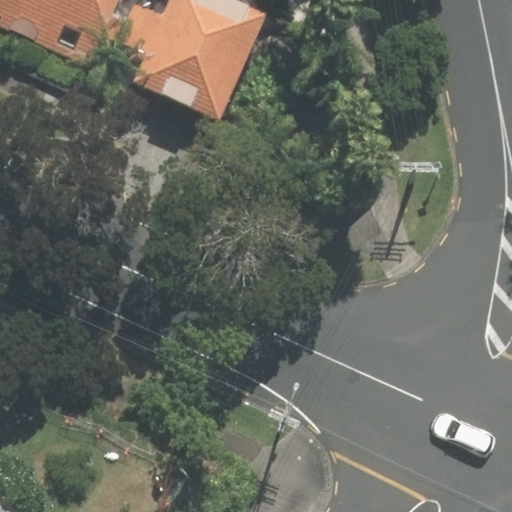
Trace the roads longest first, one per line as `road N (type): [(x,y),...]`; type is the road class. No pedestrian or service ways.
road 1 (tertiary): [(477,425),(0,207)]
road 2 (tertiary): [(511,217),(510,164),(473,0)]
road 3 (tertiary): [(477,425),(511,275)]
